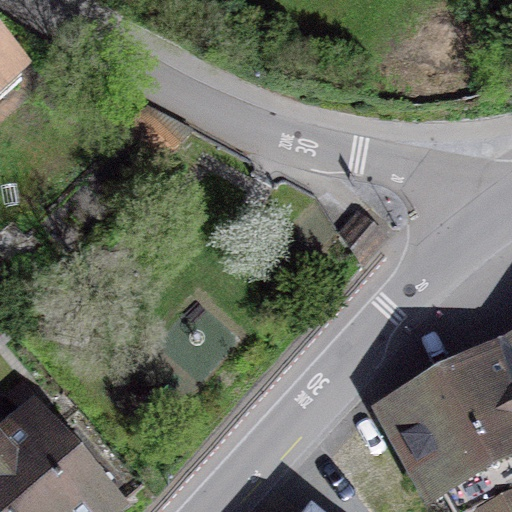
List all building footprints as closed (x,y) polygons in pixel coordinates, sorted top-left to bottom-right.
[(0,98),(22,79),(0,54),(0,98)] [(134,117),(124,133),(165,160),(177,142),(134,117)] [(386,242),(359,218),(342,236),(363,268),(386,242)] [(495,357),(390,414),(438,501),(445,497),(453,511),(511,511),(511,368),(504,353),(495,358),(495,357)] [(113,511),(114,511),(37,422),(2,452),(0,449),(0,511),(113,511)]
